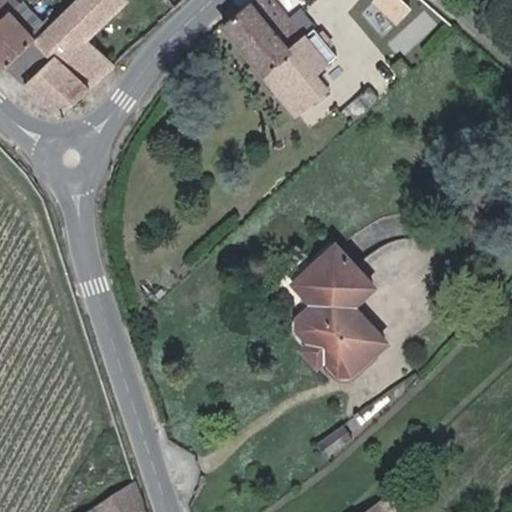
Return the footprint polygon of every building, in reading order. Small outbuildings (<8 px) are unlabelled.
[(0,58),(9,66),(36,38),(60,13),(53,8),(43,18),(23,0),(20,0),(19,2),(0,22),(0,58)] [(0,0),(0,22),(19,2),(16,0),(0,0)] [(72,0),(60,13),(36,38),(54,57),(30,84),(63,113),(116,64),(88,43),(128,0),(72,0)] [(287,0),(256,0),(226,26),(298,117),(325,94),(291,51),(316,30),(300,11),(289,20),(279,8),(287,0)] [(374,0),(397,22),(412,6),(405,0),(374,0)] [(176,8),(168,1),(160,9),(161,11),(156,18),(161,22),(176,8)] [(54,57),(36,38),(9,66),(30,84),(54,57)] [(374,103),(367,94),(362,98),(370,107),(374,103)] [(320,284),(346,261),(335,249),(294,288),(304,299),(320,284)] [(320,284),(304,299),(313,308),(300,320),(299,333),(311,346),(304,353),(319,367),(326,361),(339,374),(352,375),(382,346),(349,310),(372,288),(346,261),(320,284)] [(329,488),(320,475),(295,495),(305,507),(329,488)] [(147,511),(136,483),(127,489),(90,511),(147,511)]
